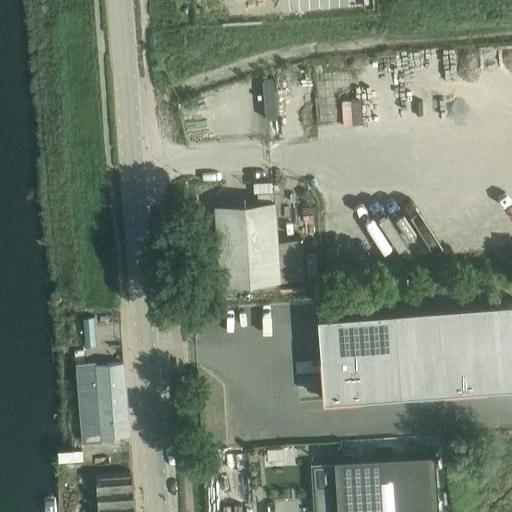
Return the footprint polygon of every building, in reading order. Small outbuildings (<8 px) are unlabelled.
[(270,115),(281,111),(274,89),(263,93),(270,115)] [(356,92),(358,115),(368,114),(366,91),(356,92)] [(286,183),(286,173),(270,173),(270,183),(286,183)] [(279,278),(277,241),(274,199),(214,203),(219,282),(279,278)] [(277,241),(279,278),(295,277),(293,240),(277,241)] [(511,299),(316,313),(323,396),(511,383),(511,299)] [(211,376),(238,376),(238,357),(211,357),(211,376)] [(85,364),(75,364),(81,437),(91,436),(91,440),(101,440),(113,439),(112,434),(128,433),(123,361),(103,362),(95,363),(85,364)] [(215,385),(215,408),(239,408),(239,385),(215,385)] [(96,452),(95,442),(72,443),(73,453),(96,452)] [(333,456),(333,464),(313,465),(315,511),(438,511),(434,450),(333,456)] [(133,511),(131,471),(95,473),(96,493),(97,511),(133,511)]
